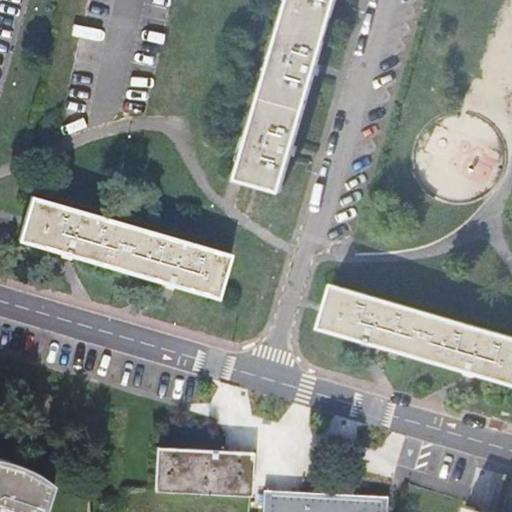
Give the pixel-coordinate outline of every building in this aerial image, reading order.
[(291,0),(238,182),(281,194),(291,159),(292,158),(294,153),(295,149),(294,148),(314,79),(316,78),(318,71),(319,68),(318,67),(337,0),(291,0)] [(229,257),(31,201),(20,242),(61,255),(62,256),(72,259),(73,259),(164,285),(164,286),(170,287),(175,289),(176,288),(218,300),(229,257)] [(511,339),(331,288),(321,330),(363,342),(363,343),(369,345),(372,346),(373,345),(472,374),(511,386),(511,339)] [(250,493),(252,455),(206,449),(156,447),(153,489),(249,494),(250,493)] [(0,511),(6,511),(7,509),(17,511),(35,511),(38,506),(43,511),(46,511),(56,482),(37,467),(15,458),(0,454),(0,511)] [(386,511),(387,499),(350,494),(288,491),(287,499),(261,499),(261,503),(254,503),(254,511),(386,511)] [(501,511),(502,511),(465,500),(461,511),(501,511)]
